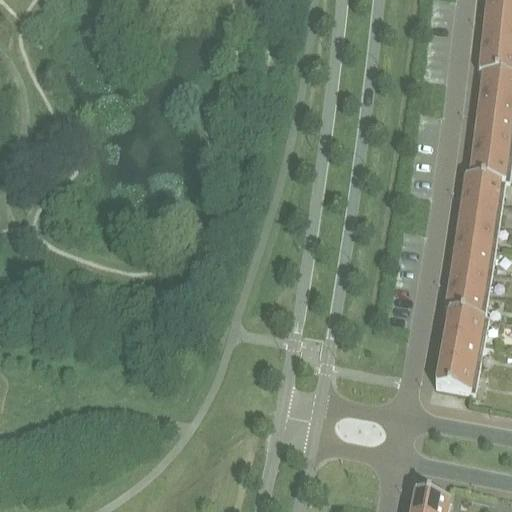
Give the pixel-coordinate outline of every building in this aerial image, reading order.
[(511,0),(487,0),(487,9),(511,11),(511,0)] [(511,11),(487,9),(484,32),(511,34),(511,11)] [(511,57),(511,34),(484,32),(482,54),(511,57)] [(479,78),(483,78),(511,80),(511,57),(482,54),(479,78)] [(511,80),(483,78),(480,102),(511,105),(511,80)] [(511,105),(480,102),(477,125),(476,130),(511,134),(511,131),(511,105)] [(476,135),(473,158),(511,163),(511,137),(511,134),(476,130),(475,135),(476,135)] [(470,181),(506,187),(510,188),(511,169),(511,163),(473,158),(470,181)] [(506,187),(470,181),(466,181),(462,204),(502,210),(506,187)] [(462,204),(459,227),(499,233),(502,210),(462,204)] [(459,227),(455,249),(495,255),(499,233),(459,227)] [(455,249),(452,272),(492,278),(495,255),(455,249)] [(452,272),(448,295),(488,301),(492,278),(452,272)] [(445,318),(449,319),(485,324),(488,301),(448,295),(445,318)] [(449,319),(445,344),(484,351),(489,324),(485,324),(449,319)] [(445,344),(440,368),(480,375),(484,351),(445,344)] [(475,400),(480,375),(440,368),(435,393),(475,400)] [(455,511),(458,501),(430,495),(429,501),(424,500),(421,511),(455,511)]
